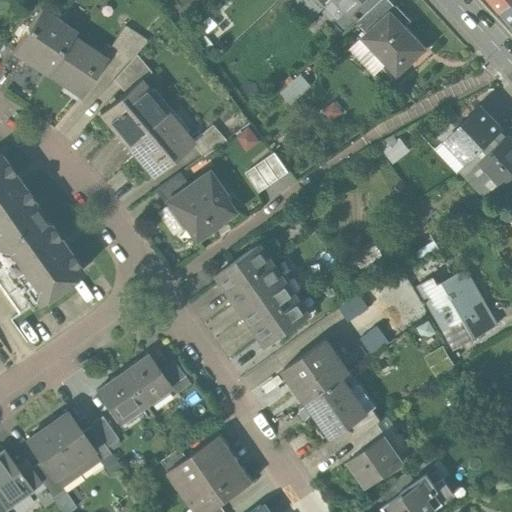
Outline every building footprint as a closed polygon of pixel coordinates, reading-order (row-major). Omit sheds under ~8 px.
[(333,0),(336,0),(348,12),(351,15),(366,0),(300,0),(293,6),(309,23),(333,0)] [(343,36),(355,25),(380,0),(366,0),(351,15),(348,12),(333,25),(343,36)] [(380,0),(355,25),(365,36),(394,9),(385,0),(380,0)] [(511,0),(488,0),(500,14),(511,4),(511,0)] [(511,4),(500,14),(511,28),(511,4)] [(394,9),(365,36),(389,60),(384,64),(398,79),(427,51),(405,28),(411,22),(397,7),(394,9)] [(48,74),(73,36),(39,14),(13,51),(48,74)] [(111,47),(131,61),(136,55),(148,42),(125,27),(111,47)] [(84,92),(80,97),(81,97),(107,59),(74,36),(73,36),(48,74),(65,86),(68,81),(84,92)] [(131,61),(113,80),(124,93),(140,80),(141,81),(151,72),(136,55),(131,61)] [(285,90),(293,100),(314,85),(306,75),(285,90)] [(127,145),(166,112),(141,81),(140,80),(124,93),(100,114),(127,145)] [(68,81),(65,86),(80,97),(84,92),(68,81)] [(480,109),(464,125),(473,134),(489,119),(480,109)] [(153,177),(192,144),(193,143),(192,142),(166,112),(127,145),(153,177)] [(501,131),(489,119),(473,134),(464,125),(445,142),(467,164),(501,131)] [(192,144),(203,157),(226,141),(212,125),(192,142),(193,143),(192,144)] [(511,177),(511,146),(504,139),(477,165),(501,189),(511,177)] [(279,150),(247,169),(260,191),(292,173),(279,150)] [(1,154),(0,154),(0,247),(38,302),(82,270),(65,245),(49,223),(43,222),(33,208),(35,202),(19,180),(1,154)] [(209,171),(168,200),(196,240),(237,211),(209,171)] [(409,265),(416,276),(464,248),(457,237),(409,265)] [(222,281),(218,283),(234,305),(237,303),(242,309),(285,279),(260,243),(258,245),(219,273),(218,272),(217,273),(222,281)] [(38,302),(0,247),(0,287),(20,316),(39,302),(38,302)] [(415,288),(450,350),(496,324),(466,270),(438,285),(434,277),(415,288)] [(285,279),(242,309),(246,315),(243,318),(258,340),(262,338),(267,345),(268,344),(268,343),(308,315),(308,316),(310,314),(285,279)] [(358,328),(383,311),(367,289),(342,306),(358,328)] [(284,368),(307,401),(341,377),(348,372),(325,339),(284,368)] [(443,350),(430,357),(439,372),(452,365),(443,350)] [(149,354),(123,372),(145,404),(170,386),(171,386),(160,370),(149,354)] [(171,386),(170,386),(176,394),(190,384),(174,360),(160,370),(171,386)] [(123,372),(97,391),(119,423),(145,404),(123,372)] [(341,377),(307,401),(332,437),(348,426),(366,413),(341,377)] [(372,409),(366,413),(348,426),(356,438),(377,423),(380,421),(372,409)] [(67,412),(47,426),(80,474),(99,460),(92,451),(93,450),(82,433),(67,412)] [(92,426),(107,447),(118,439),(102,416),(90,424),(92,426)] [(377,423),(356,438),(354,439),(362,450),(384,434),(377,423)] [(27,440),(42,462),(54,478),(55,477),(62,486),(80,474),(47,426),(27,440)] [(92,451),(99,460),(111,453),(107,447),(92,426),(82,433),(93,450),(92,451)] [(384,434),(362,450),(348,460),(367,486),(403,460),(384,434)] [(187,458),(173,467),(203,511),(208,511),(220,504),(248,484),(216,438),(187,458)] [(167,471),(173,467),(187,458),(180,448),(161,462),(167,471)] [(0,502),(5,509),(31,490),(32,489),(16,467),(4,449),(0,451),(0,502)] [(26,460),(16,467),(32,489),(31,490),(35,496),(45,489),(32,469),(26,460)] [(32,469),(45,489),(52,498),(64,490),(62,486),(55,477),(54,478),(42,462),(32,469)] [(370,498),(378,509),(381,508),(402,493),(402,492),(415,482),(408,472),(370,498)] [(402,493),(381,508),(384,511),(431,511),(443,504),(443,503),(454,495),(442,479),(431,487),(424,476),(415,482),(402,492),(402,493)]
